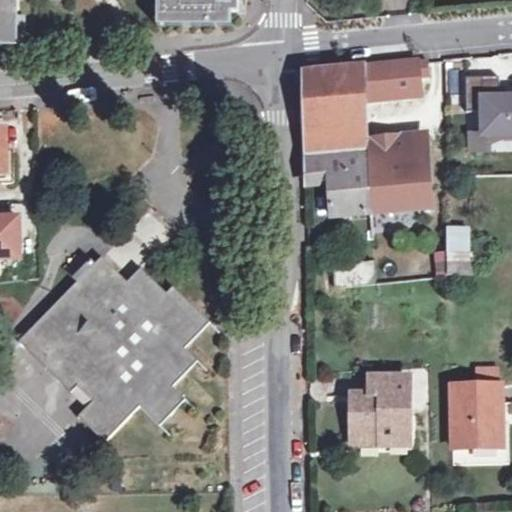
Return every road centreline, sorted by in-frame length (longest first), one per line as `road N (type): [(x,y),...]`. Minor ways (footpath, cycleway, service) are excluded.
road 1 (residential): [(282,53),(278,511)]
road 2 (unclassified): [(0,84),(282,53)]
road 3 (unclassified): [(282,53),(511,36)]
